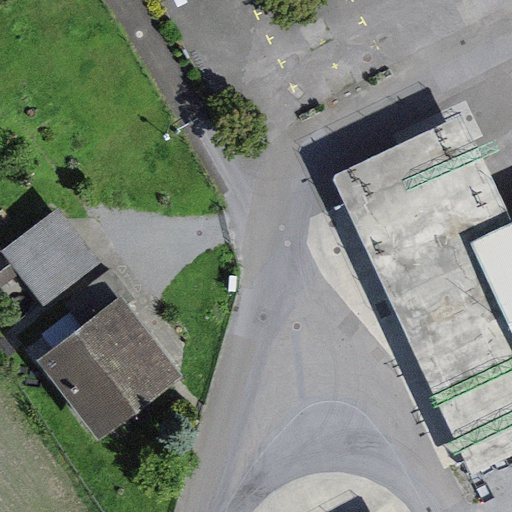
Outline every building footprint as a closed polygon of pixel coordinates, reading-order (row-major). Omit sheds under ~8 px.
[(66,214),(14,254),(51,303),(104,263),(66,214)] [(511,223),(476,241),(511,316),(511,223)] [(10,258),(0,265),(0,284),(2,288),(22,274),(10,258)] [(120,270),(74,303),(89,325),(126,299),(135,292),(120,270)] [(89,325),(49,356),(104,430),(182,373),(126,299),(89,325)]
